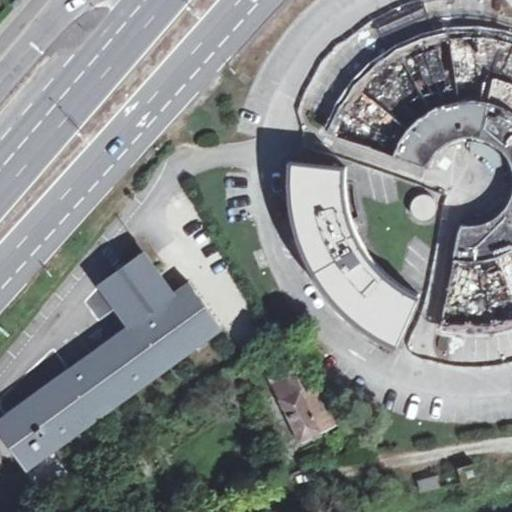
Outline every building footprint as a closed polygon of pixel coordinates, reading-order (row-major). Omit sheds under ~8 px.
[(384,46),(459,15),(452,0),(436,0),(376,25),(384,46)] [(347,105),(333,134),(430,167),(448,145),(471,139),(472,156),(493,168),(509,164),(511,174),(511,192),(501,210),(484,223),(463,223),(439,324),(464,328),(491,325),(511,318),(511,46),(488,40),(448,42),(417,47),(394,62),(366,82),(347,105)] [(346,319),(399,350),(420,298),(377,273),(355,245),(343,211),(343,168),(290,162),(292,223),(311,276),(346,319)] [(430,220),(439,201),(418,191),(409,210),(430,220)] [(115,304),(158,277),(143,256),(102,286),(115,304)] [(158,277),(115,304),(131,325),(92,353),(0,420),(0,433),(26,470),(221,329),(188,283),(172,295),(158,277)] [(276,389),(306,374),(293,354),(266,368),(276,389)] [(236,413),(246,406),(238,393),(250,385),(241,372),(220,387),(236,413)] [(336,423),(306,374),(276,389),(301,440),(336,423)] [(436,478),(418,481),(419,491),(438,488),(436,478)]
